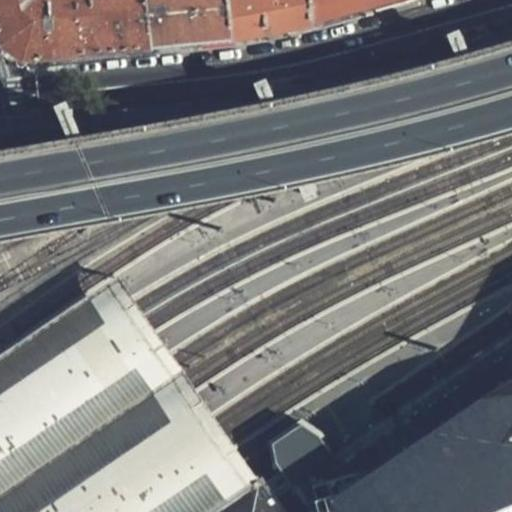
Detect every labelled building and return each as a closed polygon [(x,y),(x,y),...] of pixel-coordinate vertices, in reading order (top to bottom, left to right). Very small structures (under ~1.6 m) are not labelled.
[(113,48),(154,45),(148,0),(0,0),(0,15),(7,43),(27,56),(43,55),(113,48)] [(193,41),(235,37),(231,0),(148,0),(154,45),(193,41)] [(273,31),(311,24),(310,0),(231,0),(235,37),(273,31)] [(379,5),(394,0),(310,0),(311,24),(379,5)] [(0,511),(218,511),(227,507),(233,502),(266,480),(235,464),(222,446),(210,429),(196,408),(183,388),(168,367),(155,347),(141,327),(130,311),(117,291),(107,277),(0,350),(0,511)] [(511,511),(511,363),(310,509),(311,511),(511,511)] [(275,442),(278,462),(320,435),(303,424),(275,442)] [(285,511),(278,499),(266,480),(233,502),(227,507),(218,511),(285,511)]
